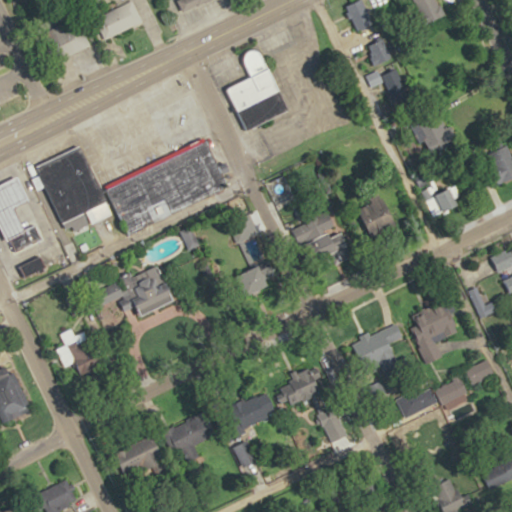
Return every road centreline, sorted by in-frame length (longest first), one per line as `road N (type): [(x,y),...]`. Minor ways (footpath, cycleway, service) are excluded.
road 1 (residential): [(0,465),(511,214)]
road 2 (residential): [(400,511),(182,57)]
road 3 (residential): [(319,0),(511,399)]
road 4 (secondary): [(294,0),(0,139)]
road 5 (tertiary): [(114,511),(0,277)]
